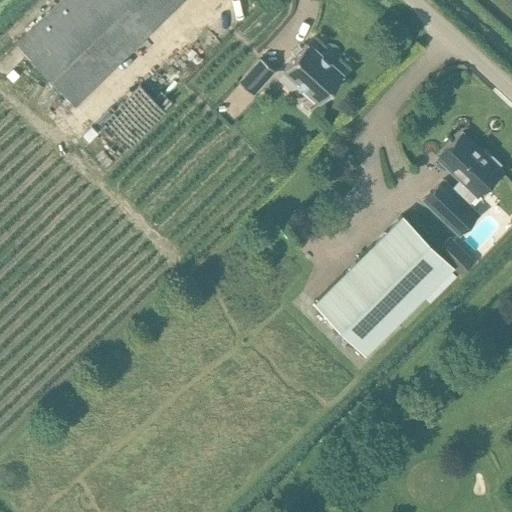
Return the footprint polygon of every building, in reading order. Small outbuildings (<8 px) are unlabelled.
[(58,0),(14,43),(15,44),(0,58),(0,71),(4,75),(26,55),(74,105),(182,0),(58,0)] [(319,52),(308,42),(283,70),(303,88),(300,91),(313,103),(316,99),(318,102),(343,74),(332,63),(332,55),(327,51),(319,52)] [(258,57),(238,81),(253,93),(273,70),(258,57)] [(438,157),(460,178),(452,187),(442,178),(421,200),(458,234),(478,213),(468,203),(476,194),(477,194),(500,169),(462,132),(438,157)] [(401,213),(356,259),(313,301),(364,353),(398,320),(404,326),(455,276),(450,270),(454,266),(401,213)]
